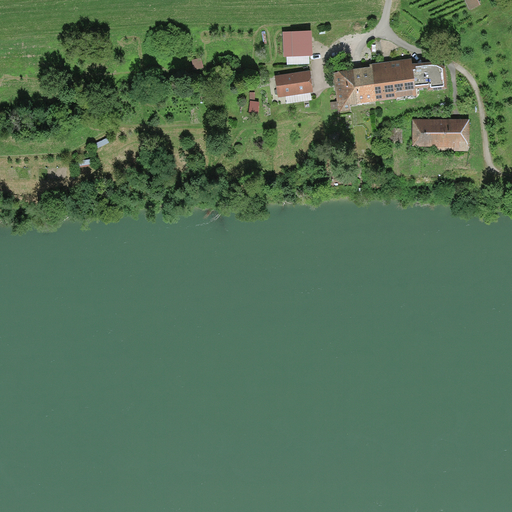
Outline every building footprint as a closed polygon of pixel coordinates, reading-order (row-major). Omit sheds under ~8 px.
[(311,31),(285,32),(285,56),(312,55),(311,31)] [(389,60),(393,92),(413,90),(412,81),(410,62),(410,56),(389,60)] [(435,59),(410,62),(412,81),(428,80),(429,83),(443,82),(443,73),(442,64),(435,59)] [(393,92),(389,60),(372,62),(371,66),(375,95),(393,92)] [(355,67),(359,96),(375,95),(371,66),(355,67)] [(359,96),(355,67),(336,69),(338,106),(349,106),(349,97),(359,96)] [(306,69),(275,74),(278,90),(309,86),(306,69)] [(257,98),(239,97),(238,110),(256,111),(257,98)] [(467,118),(413,119),(413,142),(435,142),(435,150),(467,150),(467,118)]
